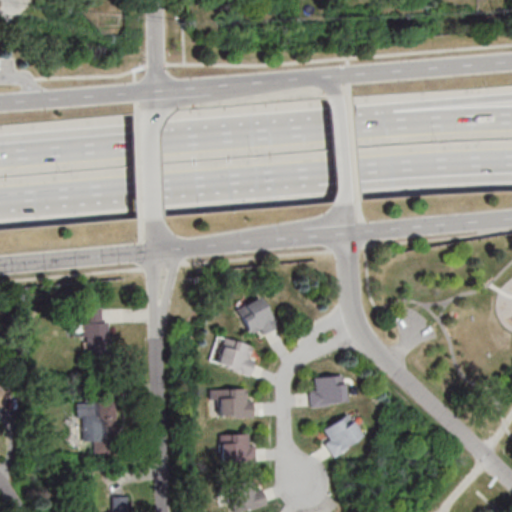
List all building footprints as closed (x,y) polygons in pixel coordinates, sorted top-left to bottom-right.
[(236,308),(249,337),(274,326),(261,297),(236,308)] [(82,308),(82,352),(105,352),(105,308),(82,308)] [(249,356),(252,347),(223,338),(214,365),(248,375),(254,358),(249,356)] [(345,404),(342,375),(308,379),(311,407),(345,404)] [(251,417),(251,389),(208,389),(208,399),(217,399),(217,417),(251,417)] [(114,401),(77,402),(77,442),(92,441),(92,453),(115,453),(114,401)] [(318,433),(334,456),(362,436),(346,413),(318,433)] [(253,465),(253,442),(250,442),(250,434),(218,434),(218,465),(253,465)] [(224,486),(229,511),(234,511),(264,505),(260,488),(253,490),(251,480),(224,486)] [(122,511),(123,496),(110,496),(110,511),(122,511)]
